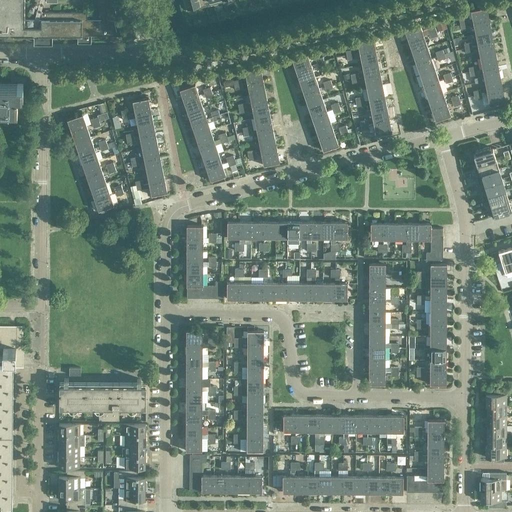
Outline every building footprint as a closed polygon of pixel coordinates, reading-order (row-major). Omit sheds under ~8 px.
[(0,0),(0,34),(121,35),(112,0),(0,0)] [(470,9),(472,21),(488,18),(486,6),(470,9)] [(440,33),(449,30),(444,17),(436,20),(440,33)] [(472,21),(474,33),(490,30),(488,18),(472,21)] [(428,33),(426,28),(421,30),(419,23),(403,28),(407,40),(423,35),(428,33)] [(474,33),(477,45),(493,41),(490,30),(474,33)] [(407,40),(411,51),(427,46),(423,35),(407,40)] [(356,39),(358,51),(374,48),(372,36),(356,39)] [(477,45),(479,56),(495,53),(493,41),(477,45)] [(427,46),(411,51),(415,63),(430,57),(435,56),(434,51),(429,53),(427,46)] [(358,51),(361,63),(377,60),(374,48),(358,51)] [(295,69),(311,64),(307,53),(292,58),(295,69)] [(479,56),(481,68),(497,65),(495,53),(479,56)] [(415,63),(419,74),(434,69),(430,57),(415,63)] [(361,63),(363,75),(379,72),(377,60),(361,63)] [(295,69),(299,81),(315,75),(311,64),(295,69)] [(482,80),(483,80),(500,77),(497,65),(481,68),(482,73),(480,73),(481,75),(466,78),(467,84),(482,81),(482,80)] [(247,81),(262,78),(260,66),(244,69),(247,81)] [(419,74),(422,85),(438,80),(434,69),(419,74)] [(363,75),(365,87),(382,84),(379,72),(363,75)] [(299,81),(303,92),(319,87),(315,75),(299,81)] [(483,80),(486,92),(502,88),(500,77),(483,80)] [(247,81),(249,93),(265,90),(262,78),(247,81)] [(422,85),(426,97),(442,91),(438,80),(422,85)] [(0,107),(17,107),(17,94),(22,94),(22,82),(0,82),(0,107)] [(179,88),(183,100),(198,95),(194,83),(179,88)] [(365,87),(368,98),(384,95),(382,84),(365,87)] [(303,92),(307,104),(322,98),(319,87),(303,92)] [(502,88),(486,92),(488,104),(504,101),(502,88)] [(265,90),(249,93),(251,105),(267,102),(265,90)] [(426,97),(430,108),(446,103),(442,91),(426,97)] [(187,111),(202,106),(198,95),(183,100),(187,111)] [(368,98),(370,110),(386,107),(384,95),(368,98)] [(132,99),(135,112),(150,109),(148,96),(132,99)] [(307,104),(311,115),(326,110),(322,98),(307,104)] [(98,116),(99,121),(108,118),(104,102),(98,104),(101,114),(97,115),(98,116)] [(251,105),(253,117),(269,114),(267,102),(251,105)] [(446,103),(430,108),(434,120),(450,114),(446,103)] [(187,111),(191,122),(206,117),(202,106),(187,111)] [(370,110),(372,122),(389,119),(386,107),(370,110)] [(150,109),(135,112),(137,123),(153,120),(150,109)] [(326,110),(311,115),(314,126),(330,121),(326,110)] [(67,118),(71,130),(86,125),(82,113),(67,118)] [(269,114),(253,117),(256,129),(272,126),(269,114)] [(206,117),(191,122),(194,134),(210,129),(206,117)] [(389,119),(372,122),(375,134),(391,131),(389,119)] [(137,123),(139,135),(155,132),(153,120),(137,123)] [(314,126),(318,138),(334,133),(330,121),(314,126)] [(86,125),(71,130),(74,142),(90,136),(86,125)] [(256,129),(258,141),(274,137),(272,126),(256,129)] [(194,134),(198,145),(214,140),(210,129),(194,134)] [(155,132),(139,135),(141,147),(157,144),(155,132)] [(334,133),(318,138),(322,149),(338,144),(334,133)] [(74,142),(78,153),(94,147),(90,136),(74,142)] [(258,141),(260,152),(276,149),(274,137),(258,141)] [(202,156),(217,151),(214,140),(198,145),(202,156)] [(141,147),(144,158),(160,155),(157,144),(141,147)] [(476,163),(495,157),(492,147),(490,148),(489,146),(490,146),(489,146),(474,150),(474,151),(475,153),(473,153),(476,163)] [(94,147),(78,153),(82,164),(98,159),(94,147)] [(276,149),(260,152),(263,164),(278,161),(276,149)] [(202,156),(206,168),(221,163),(217,151),(202,156)] [(146,170),(162,167),(160,155),(144,158),(146,170)] [(479,173),(498,168),(495,157),(476,163),(478,168),(474,170),(475,174),(479,173)] [(82,164),(86,175),(102,170),(98,159),(82,164)] [(221,163),(206,168),(210,180),(225,174),(221,163)] [(146,170),(148,182),(164,179),(162,167),(146,170)] [(498,168),(479,173),(481,179),(477,180),(478,184),(482,183),(482,184),(501,178),(498,168)] [(102,170),(86,175),(90,187),(106,181),(102,170)] [(485,194),(504,188),(501,178),(482,184),(484,189),(480,190),(481,195),(485,194)] [(164,179),(148,182),(151,194),(167,191),(164,179)] [(90,187),(94,198),(110,193),(106,181),(90,187)] [(488,204),(488,205),(508,199),(504,188),(485,194),(487,200),(483,201),(484,205),(488,204)] [(110,193),(94,198),(98,210),(114,204),(110,193)] [(508,199),(488,205),(490,210),(486,211),(488,216),(492,214),(492,215),(511,209),(508,199)] [(239,236),(239,220),(226,220),(227,236),(239,236)] [(251,236),(251,220),(239,220),(239,236),(239,242),(243,242),(243,236),(251,236)] [(263,237),(263,220),(251,220),(251,236),(263,237)] [(275,237),(275,220),(263,220),(263,237),(275,237)] [(287,237),(287,220),(275,220),(275,237),(287,237)] [(299,237),(299,220),(287,220),(287,237),(299,237)] [(311,237),(311,220),(299,220),(299,237),(306,237),(306,243),(311,243),(311,237)] [(323,237),(323,220),(311,220),(311,237),(323,237)] [(334,242),(335,220),(323,220),(323,237),(330,237),(330,242),(334,242)] [(339,242),(339,237),(347,237),(347,220),(335,220),(334,242),(339,242)] [(382,238),(382,222),(370,222),(369,238),(382,238)] [(382,238),(394,238),(394,222),(382,222),(382,238)] [(406,238),(406,222),(394,222),(394,238),(406,238)] [(406,238),(418,238),(418,222),(406,222),(406,238)] [(430,229),(430,224),(430,222),(418,222),(418,238),(430,238),(430,234),(430,229)] [(186,236),(202,236),(203,224),(186,224),(186,236)] [(186,249),(202,249),(202,236),(186,236),(186,249)] [(511,269),(511,258),(509,248),(499,251),(498,251),(505,272),(506,272),(511,269)] [(186,261),(202,261),(202,249),(186,249),(186,261)] [(186,273),(202,273),(202,261),(186,261),(186,273)] [(368,275),(385,275),(385,262),(368,262),(368,275)] [(429,275),(446,275),(446,263),(430,263),(429,275)] [(186,285),(192,285),(198,285),(202,285),(202,273),(186,273),(186,285)] [(368,275),(368,287),(385,287),(385,275),(368,275)] [(429,275),(429,287),(446,287),(446,275),(429,275)] [(298,298),(310,298),(310,282),(310,277),(306,277),(306,282),(298,282),(298,298)] [(310,282),(310,298),(322,298),(322,282),(315,282),(315,277),(310,277),(310,282)] [(226,297),(238,297),(239,281),(226,281),(226,297)] [(239,281),(238,297),(250,297),(251,281),(239,281)] [(250,297),(262,297),(262,281),(251,281),(250,297)] [(262,297),(274,298),(274,281),(262,281),(262,297)] [(274,298),(286,298),(286,282),(274,281),(274,298)] [(298,282),(286,282),(286,298),(298,298),(298,282)] [(322,298),(334,298),(334,282),(322,282),(322,298)] [(334,282),(334,298),(346,298),(347,282),(334,282)] [(368,299),(385,299),(385,287),(368,287),(368,299)] [(446,287),(429,287),(429,299),(446,299),(446,287)] [(368,299),(368,311),(384,311),(385,299),(368,299)] [(429,299),(429,311),(446,311),(446,299),(429,299)] [(368,323),(384,323),(384,311),(368,311),(368,323)] [(446,311),(429,311),(429,323),(446,323),(446,311)] [(368,323),(368,335),(384,335),(384,323),(368,323)] [(429,323),(429,335),(446,335),(446,323),(429,323)] [(0,498),(1,498),(1,504),(12,504),(12,498),(8,498),(8,455),(9,367),(21,368),(22,326),(0,325),(0,498)] [(186,330),(186,342),(202,342),(202,330),(186,330)] [(247,330),(247,343),(263,343),(263,330),(247,330)] [(368,347),(384,347),(384,335),(368,335),(368,347)] [(429,347),(445,347),(446,335),(429,335),(429,347)] [(186,354),(202,354),(202,342),(186,342),(186,354)] [(263,355),(263,343),(247,343),(247,355),(263,355)] [(368,347),(368,359),(384,359),(384,347),(368,347)] [(429,347),(429,359),(445,359),(445,347),(429,347)] [(186,354),(186,366),(202,366),(202,354),(186,354)] [(247,355),(247,367),(263,367),(263,355),(247,355)] [(368,359),(368,371),(384,371),(384,359),(368,359)] [(429,359),(429,371),(445,371),(445,359),(429,359)] [(186,378),(202,378),(202,366),(186,366),(186,378)] [(247,379),(263,379),(263,367),(247,367),(247,379)] [(384,371),(368,371),(368,383),(384,383),(384,371)] [(445,371),(429,371),(429,383),(445,383),(445,371)] [(186,378),(185,390),(202,390),(202,378),(186,378)] [(247,379),(247,391),(263,391),(263,379),(247,379)] [(98,421),(118,421),(119,407),(145,407),(145,384),(59,384),(59,406),(99,407),(98,421)] [(185,402),(202,402),(202,390),(185,390),(185,402)] [(504,390),(497,390),(497,394),(486,394),(486,405),(487,405),(505,405),(505,394),(504,394),(504,390)] [(247,403),(263,403),(263,391),(247,391),(247,403)] [(185,402),(185,414),(202,414),(202,402),(185,402)] [(247,403),(246,415),(263,415),(263,403),(247,403)] [(505,415),(505,405),(487,405),(487,415),(505,415)] [(185,426),(202,426),(202,414),(185,414),(185,426)] [(283,430),(295,430),(295,414),(283,414),(283,430)] [(295,430),(307,431),(307,414),(295,414),(295,430)] [(319,414),(307,414),(307,431),(319,431),(319,414)] [(319,431),(331,431),(331,414),(319,414),(319,431)] [(343,415),(331,414),(331,431),(343,431),(343,415)] [(246,426),(263,427),(263,415),(246,415),(246,426)] [(355,415),(343,415),(343,431),(343,436),(348,436),(348,431),(355,431),(355,415)] [(363,431),(367,431),(367,415),(355,415),(355,431),(363,431)] [(379,415),(367,415),(367,431),(379,431),(379,415)] [(379,431),(391,431),(391,415),(379,415),(379,431)] [(403,415),(391,415),(391,431),(396,431),(403,432),(403,415)] [(505,425),(505,415),(487,415),(487,425),(505,425)] [(427,432),(443,432),(443,419),(427,419),(427,432)] [(58,435),(79,435),(79,424),(59,423),(58,435)] [(125,424),(125,435),(145,435),(145,424),(125,424)] [(487,425),(487,435),(505,435),(505,425),(487,425)] [(185,426),(185,438),(201,438),(202,426),(185,426)] [(246,426),(246,438),(263,439),(263,427),(246,426)] [(427,432),(427,444),(443,444),(443,432),(427,432)] [(58,445),(79,445),(85,446),(85,435),(79,435),(58,435),(58,445)] [(125,446),(145,446),(145,435),(125,435),(125,446)] [(505,446),(505,435),(487,435),(487,446),(505,446)] [(201,438),(185,438),(185,451),(201,451),(201,438)] [(263,439),(246,438),(246,451),(263,451),(263,439)] [(443,456),(443,444),(427,444),(427,456),(443,456)] [(58,445),(58,456),(79,456),(79,445),(58,445)] [(125,446),(125,456),(145,456),(145,446),(125,446)] [(505,446),(487,446),(485,446),(485,457),(497,457),(497,461),(503,461),(503,457),(505,457),(505,446)] [(58,456),(58,467),(79,467),(79,456),(58,456)] [(145,456),(125,456),(125,468),(145,468),(145,456)] [(427,456),(427,467),(443,467),(443,456),(427,456)] [(427,479),(430,479),(436,479),(443,479),(443,467),(427,467),(427,479)] [(85,477),(85,470),(67,470),(67,476),(58,476),(58,481),(57,481),(57,488),(79,488),(79,487),(79,477),(85,477)] [(119,488),(124,488),(145,488),(145,476),(137,476),(137,471),(119,471),(119,488)] [(506,472),(492,472),(492,479),(480,479),(480,490),(501,490),(506,490),(506,472)] [(201,484),(201,490),(213,490),(213,475),(201,474),(201,478),(201,484)] [(213,475),(213,490),(225,490),(225,475),(213,475)] [(225,475),(225,490),(237,491),(238,475),(225,475)] [(238,475),(237,491),(249,491),(250,475),(238,475)] [(250,475),(249,491),(262,491),(262,475),(250,475)] [(282,491),(295,491),(295,475),(282,475),(282,491)] [(295,491),(307,491),(307,475),(295,475),(295,491)] [(307,475),(307,491),(319,491),(319,476),(307,475)] [(319,491),(331,491),(331,476),(319,476),(319,491)] [(331,491),(343,491),(343,476),(331,476),(331,491)] [(343,491),(355,491),(355,476),(343,476),(343,491)] [(367,492),(367,476),(355,476),(355,491),(367,492)] [(378,492),(378,476),(367,476),(367,492),(378,492)] [(390,492),(390,476),(378,476),(378,492),(390,492)] [(403,476),(390,476),(390,492),(403,492),(403,476)] [(66,500),(66,505),(85,505),(85,487),(79,487),(79,488),(57,488),(57,492),(58,493),(58,499),(66,500)] [(113,502),(113,505),(137,505),(137,500),(145,500),(145,488),(124,488),(124,498),(119,498),(119,502),(113,502)] [(501,500),(501,490),(480,490),(480,501),(492,501),(492,507),(506,507),(506,500),(501,500)]
